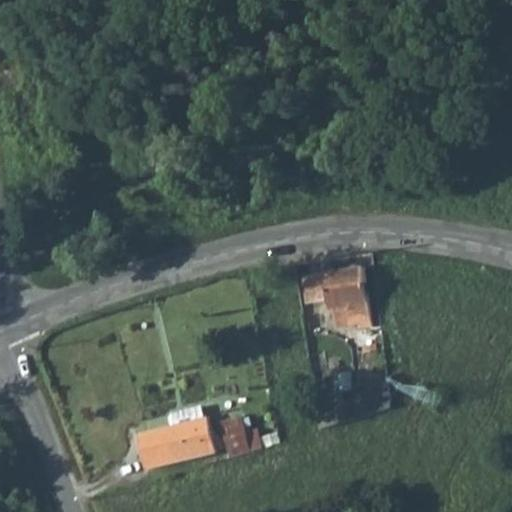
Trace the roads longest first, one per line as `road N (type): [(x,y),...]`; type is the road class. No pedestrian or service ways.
road 1 (residential): [(6,326),(202,258),(321,232),(430,233),(511,254)]
road 2 (unclassified): [(72,511),(6,326)]
